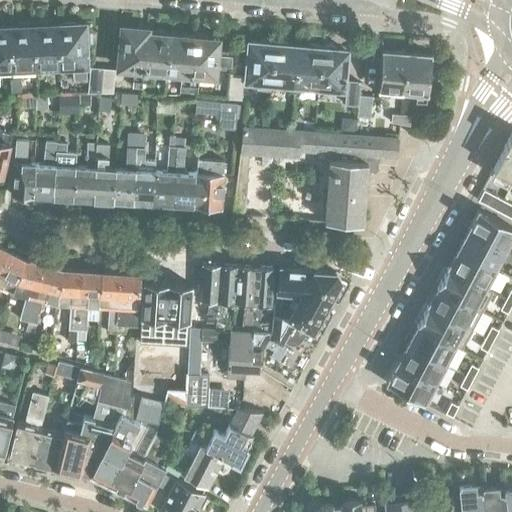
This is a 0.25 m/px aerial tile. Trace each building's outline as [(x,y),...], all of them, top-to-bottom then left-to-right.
[(61,65),(59,22),(50,23),(50,20),(34,21),(36,66),(61,65)] [(17,24),(9,24),(11,67),(36,66),(34,21),(17,22),(17,24)] [(59,22),(61,65),(74,64),(74,78),(87,78),(86,53),(89,53),(88,41),(90,41),(90,23),(77,24),(77,21),(59,22)] [(0,67),(11,67),(9,24),(0,24),(0,67)] [(142,86),(142,80),(147,28),(123,26),(119,66),(134,67),(132,85),(142,86)] [(152,69),(167,70),(170,30),(147,28),(142,80),(151,81),(152,69)] [(180,90),(189,90),(194,32),(170,30),(167,70),(181,72),(180,90)] [(194,32),(189,90),(197,91),(199,73),(214,74),(215,67),(230,69),(232,48),(217,47),(218,35),(194,32)] [(271,81),(274,39),(262,38),(258,42),(249,41),(248,52),(247,52),(247,58),(243,58),(241,67),(246,68),(246,71),(247,71),(246,83),(256,84),(256,88),(270,89),(271,81)] [(294,87),(298,45),(289,44),(286,40),(274,39),(271,81),(283,82),(283,86),(294,87)] [(306,84),(318,85),(322,43),(310,42),(306,46),(298,45),(294,87),(306,88),(306,84)] [(322,43),(318,85),(331,86),(331,90),(343,91),(344,79),(345,79),(347,59),(345,59),(346,49),(337,48),(334,44),(322,43)] [(403,89),(407,51),(380,49),(379,62),(382,63),(379,93),(389,94),(390,88),(403,89)] [(432,53),(407,51),(403,89),(417,91),(416,99),(426,100),(429,70),(431,70),(432,53)] [(89,91),(99,91),(101,91),(103,67),(92,66),(89,91)] [(101,91),(109,91),(113,91),(116,68),(103,67),(101,91)] [(243,74),(230,73),(229,73),(227,97),(241,99),(243,74)] [(20,77),(10,77),(11,91),(21,90),(20,77)] [(358,104),(359,93),(358,93),(359,80),(346,79),(345,103),(357,104),(358,104)] [(101,91),(99,91),(98,110),(108,110),(109,91),(101,91)] [(78,92),(59,93),(59,103),(78,102),(78,92)] [(89,92),(79,92),(79,104),(90,103),(89,92)] [(371,94),(359,93),(358,104),(357,104),(357,115),(369,116),(371,94)] [(35,94),(17,97),(18,107),(35,105),(35,98),(35,94)] [(43,94),(35,94),(35,98),(35,105),(35,107),(47,106),(47,94),(43,94)] [(235,129),(237,102),(196,99),(195,112),(220,114),(219,127),(235,129)] [(391,121),(401,123),(401,113),(391,113),(391,121)] [(401,113),(401,123),(410,125),(411,114),(401,113)] [(279,121),(278,126),(288,126),(289,116),(284,116),(279,121)] [(397,157),(398,137),(244,125),(240,152),(299,157),(300,149),(330,152),(324,220),(363,223),(367,170),(372,170),(377,166),(377,156),(397,157)] [(0,179),(1,180),(12,133),(3,131),(4,128),(0,127),(0,179)] [(493,167),(511,176),(511,129),(504,145),(493,167)] [(133,202),(136,134),(127,133),(125,167),(115,167),(113,200),(133,202)] [(136,133),(136,134),(133,202),(153,203),(155,169),(154,169),(155,159),(144,158),(145,146),(144,146),(145,133),(136,133)] [(173,204),(177,136),(175,136),(175,135),(169,135),(166,170),(155,169),(153,203),(173,204)] [(193,205),(195,171),(183,171),(185,146),(184,145),(185,137),(177,136),(173,204),(193,205)] [(12,195),(32,196),(34,162),(26,161),(28,139),(16,138),(15,150),(12,195)] [(53,197),(56,140),(45,139),(43,162),(34,162),(32,196),(53,197)] [(73,198),(75,164),(76,150),(65,149),(66,141),(56,140),(53,197),(73,198)] [(93,199),(96,142),(96,141),(87,141),(85,165),(75,164),(73,198),(93,199)] [(109,143),(96,142),(93,199),(113,200),(115,167),(103,166),(103,160),(108,160),(109,143)] [(197,172),(195,171),(193,205),(221,207),(223,172),(224,159),(198,157),(197,172)] [(483,188),(478,199),(485,203),(491,192),(483,188)] [(491,192),(485,203),(492,206),(498,196),(491,192)] [(235,196),(233,212),(245,213),(246,197),(235,196)] [(498,196),(492,206),(499,210),(504,199),(498,196)] [(504,199),(499,210),(505,213),(511,203),(504,199)] [(511,228),(511,226),(477,209),(467,228),(503,247),(511,228)] [(467,228),(457,247),(493,266),(503,247),(467,228)] [(447,267),(485,286),(495,267),(493,266),(457,247),(447,267)] [(0,284),(12,291),(25,259),(7,250),(0,264),(0,284)] [(25,294),(19,317),(28,320),(43,264),(25,259),(12,291),(25,294)] [(216,322),(219,263),(202,262),(200,299),(209,299),(208,311),(207,311),(206,321),(215,322),(216,322)] [(214,327),(226,328),(227,312),(226,312),(227,301),(235,301),(237,264),(219,263),(216,322),(215,322),(214,327)] [(43,299),(56,302),(62,269),(43,264),(28,320),(36,322),(43,299)] [(251,325),(255,265),(237,264),(235,301),(244,302),(243,312),(242,312),(241,329),(251,330),(251,325)] [(255,265),(251,325),(260,326),(261,303),(271,303),(273,266),(255,265)] [(251,348),(264,349),(266,346),(271,337),(282,343),(283,343),(285,340),(288,342),(297,343),(302,338),(307,327),(313,330),(340,278),(335,271),(279,267),(270,330),(253,330),(251,348)] [(487,287),(485,286),(447,267),(437,286),(477,306),(487,287)] [(87,305),(98,305),(100,271),(98,271),(96,269),(90,268),(88,270),(81,270),(77,328),(86,328),(87,305)] [(77,328),(81,270),(62,269),(56,302),(70,303),(69,327),(68,327),(67,340),(76,341),(77,328)] [(116,330),(119,272),(112,272),(111,269),(105,269),(102,271),(100,271),(98,305),(108,306),(107,329),(116,330)] [(139,274),(119,272),(116,330),(125,331),(126,307),(137,308),(139,274)] [(143,279),(139,341),(163,342),(168,281),(143,279)] [(168,281),(163,342),(187,344),(192,283),(168,281)] [(477,306),(437,286),(427,305),(467,326),(477,306)] [(511,301),(511,300),(505,297),(500,308),(507,312),(508,309),(511,301)] [(467,326),(427,305),(417,324),(455,344),(457,345),(467,326)] [(28,320),(25,329),(34,331),(36,322),(28,320)] [(417,324),(407,343),(445,363),(455,344),(417,324)] [(195,325),(190,325),(186,399),(185,404),(228,407),(230,388),(208,386),(209,362),(200,362),(198,359),(198,352),(194,352),(195,325)] [(485,335),(492,339),(497,330),(498,328),(491,325),(489,326),(485,335)] [(226,328),(214,327),(201,326),(200,339),(224,341),(224,338),(229,338),(227,368),(262,370),(264,349),(251,348),(253,330),(251,330),(241,329),(226,328)] [(0,327),(0,339),(5,341),(8,330),(0,327)] [(77,328),(77,338),(85,339),(86,328),(77,328)] [(488,348),(492,339),(485,335),(481,344),(479,346),(487,350),(488,348)] [(271,337),(266,346),(273,350),(270,355),(279,360),(287,345),(283,343),(282,343),(271,337)] [(397,362),(435,382),(445,363),(407,343),(397,362)] [(5,352),(1,367),(9,369),(17,364),(19,355),(5,352)] [(77,378),(80,365),(58,360),(56,365),(55,364),(52,374),(55,375),(55,373),(77,378)] [(44,372),(52,374),(55,364),(47,362),(44,372)] [(435,382),(397,362),(387,382),(425,402),(435,382)] [(469,365),(465,374),(472,377),(477,368),(478,367),(470,363),(469,365)] [(123,407),(123,404),(97,398),(104,372),(80,365),(77,378),(63,431),(55,467),(79,473),(79,470),(89,472),(112,430),(120,412),(123,407)] [(97,398),(123,404),(123,377),(104,372),(97,398)] [(468,386),(472,377),(465,374),(461,382),(459,384),(466,388),(468,386)] [(31,461),(40,425),(48,394),(32,389),(24,421),(17,420),(8,455),(31,461)] [(140,394),(135,417),(146,420),(152,397),(140,394)] [(152,397),(146,420),(158,423),(163,399),(152,397)] [(0,450),(3,452),(11,416),(15,404),(0,399),(0,450)] [(445,411),(452,415),(457,407),(458,404),(450,401),(449,403),(445,411)] [(221,454),(230,458),(238,463),(247,445),(245,444),(251,433),(250,432),(262,411),(238,407),(224,432),(214,428),(209,436),(195,429),(190,437),(191,438),(199,442),(222,453),(221,454)] [(133,434),(138,425),(140,421),(134,418),(134,419),(120,412),(112,430),(89,472),(109,483),(113,476),(111,475),(116,466),(118,467),(123,458),(120,456),(122,453),(124,455),(127,450),(126,449),(133,434)] [(139,426),(138,425),(133,434),(126,449),(127,450),(124,455),(122,453),(120,456),(123,458),(118,467),(116,466),(111,475),(113,476),(109,483),(126,491),(145,455),(144,455),(137,451),(142,440),(141,439),(148,427),(141,423),(139,426)] [(31,461),(55,467),(63,431),(40,425),(31,461)] [(155,433),(144,455),(145,455),(126,491),(147,502),(165,467),(165,466),(156,461),(168,439),(155,433)] [(226,468),(230,458),(221,454),(222,453),(199,442),(191,438),(180,460),(188,464),(183,473),(207,485),(216,466),(221,469),(226,468)] [(161,511),(193,511),(203,492),(174,477),(158,510),(161,511)] [(483,511),(481,488),(481,483),(459,486),(461,511),(483,511)] [(506,511),(504,490),(504,485),(481,488),(483,511),(506,511)] [(453,511),(451,495),(426,498),(426,491),(412,492),(412,493),(382,496),(383,503),(386,503),(387,511),(453,511)] [(341,502),(331,503),(331,511),(374,511),(375,502),(366,503),(365,500),(359,500),(359,497),(341,499),(341,502)] [(331,511),(331,503),(331,500),(319,501),(313,511),(331,511)]
